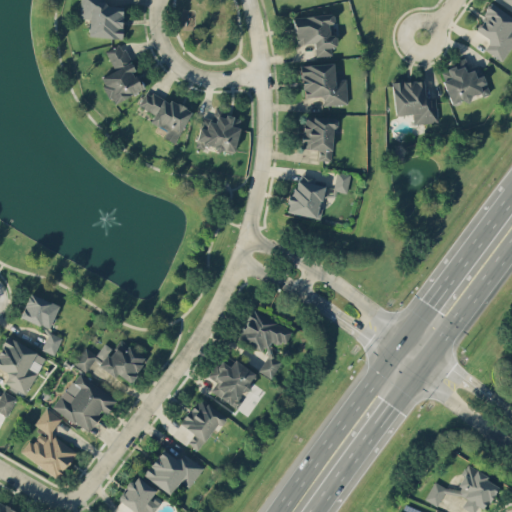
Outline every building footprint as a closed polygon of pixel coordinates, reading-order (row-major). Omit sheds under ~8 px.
[(105,0),(79,0),(79,17),(89,18),(88,36),(122,38),(123,6),(106,5),(105,0)] [(502,60),(511,45),(511,28),(511,16),(490,2),(483,13),(486,15),(476,30),(490,39),(484,49),(502,60)] [(295,16),(296,43),(315,42),(315,55),(331,54),(331,46),(337,46),(336,34),(333,34),(332,14),(295,16)] [(113,70),(100,76),(111,103),(142,90),(134,70),(133,70),(123,43),(105,50),(113,70)] [(451,104),(489,91),(479,63),(468,67),(465,57),(455,61),(457,65),(439,71),(451,104)] [(346,78),(334,79),(334,62),(301,64),(302,96),(322,96),(323,105),(347,104),(346,78)] [(392,82),(395,115),(412,113),(413,122),(437,120),(435,97),(426,97),(424,79),(392,82)] [(174,143),(191,110),(170,99),(169,101),(146,89),(138,105),(154,113),(150,121),(167,130),(163,137),(174,143)] [(235,152),(241,115),(215,111),(213,120),(201,117),(195,148),(202,149),(202,146),(235,152)] [(332,160),(334,117),(303,116),(302,148),(319,148),(318,160),(332,160)] [(333,190),(347,192),(349,173),(336,171),(333,190)] [(288,212),(320,218),(322,207),(320,206),(324,185),(313,183),(314,176),(296,173),(288,212)] [(58,303),(27,295),(20,321),(51,330),(58,303)] [(292,330),(253,308),(238,334),(268,351),(258,370),(271,378),(282,359),(269,352),(276,338),(285,343),(292,330)] [(62,337),(49,331),(41,349),(54,354),(62,337)] [(36,372),(29,369),(37,353),(6,337),(0,348),(0,369),(9,374),(4,384),(24,395),(36,372)] [(147,360),(120,340),(103,363),(84,349),(73,364),(89,376),(97,365),(127,387),(147,360)] [(208,376),(216,381),(209,392),(234,408),(256,373),(234,359),(230,366),(219,359),(208,376)] [(37,430),(46,435),(40,444),(30,438),(19,454),(58,479),(76,451),(50,435),(61,418),(90,436),(114,397),(74,372),(37,430)] [(1,391),(0,392),(0,414),(5,417),(15,400),(1,391)] [(180,423),(194,433),(187,442),(199,450),(224,415),(199,397),(180,423)] [(203,467),(182,452),(177,459),(162,448),(143,474),(170,494),(180,480),(189,486),(203,467)] [(434,480),(424,499),(437,505),(444,492),(465,496),(463,507),(471,511),(474,511),(477,507),(485,508),(497,485),(487,479),(488,474),(466,463),(461,473),(459,489),(447,487),(434,480)] [(136,511),(152,511),(158,505),(149,499),(156,489),(134,475),(118,499),(136,511)] [(0,511),(17,511),(0,502),(0,511)]
